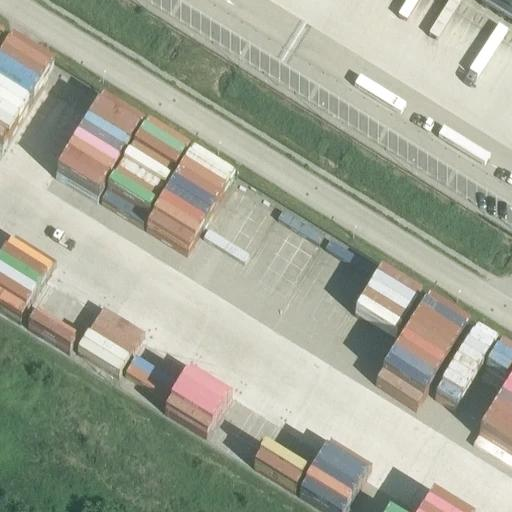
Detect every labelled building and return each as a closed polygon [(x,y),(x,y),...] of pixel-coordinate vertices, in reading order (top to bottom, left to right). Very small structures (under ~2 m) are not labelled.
[(511,0),(474,0),(511,23),(511,0)] [(137,148),(180,171),(191,152),(148,129),(137,148)] [(192,158),(178,183),(219,206),(233,180),(192,158)] [(240,184),(216,222),(256,247),(279,209),(240,184)] [(253,263),(297,287),(325,237),(281,213),(253,263)] [(322,259),(360,281),(370,265),(332,243),(322,259)] [(405,367),(469,395),(493,340),(449,321),(452,315),(427,304),(420,322),(424,323),(405,367)] [(167,326),(158,345),(203,366),(212,347),(167,326)] [(133,381),(146,355),(104,332),(90,359),(133,381)] [(511,356),(503,350),(464,407),(483,420),(511,377),(511,356)]
